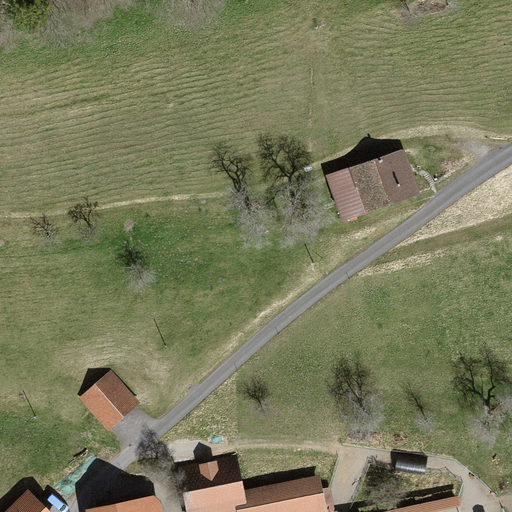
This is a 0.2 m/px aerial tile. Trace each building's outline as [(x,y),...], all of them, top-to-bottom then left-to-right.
[(346,224),(418,196),(402,153),(329,180),(346,224)] [(139,404),(110,372),(82,398),(111,429),(139,404)] [(183,472),(189,511),(327,511),(322,480),(242,494),(237,462),(183,472)] [(46,511),(30,495),(12,511),(46,511)] [(458,496),(385,511),(445,511),(461,508),(458,496)] [(155,511),(153,501),(105,511),(155,511)]
